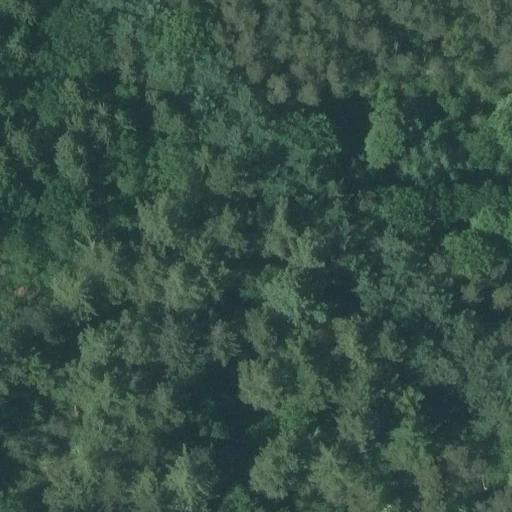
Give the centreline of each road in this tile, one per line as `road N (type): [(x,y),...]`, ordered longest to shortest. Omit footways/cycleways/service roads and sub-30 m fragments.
road 1 (unknown): [(308,215),(227,219),(50,0)]
road 2 (track): [(511,178),(308,215)]
